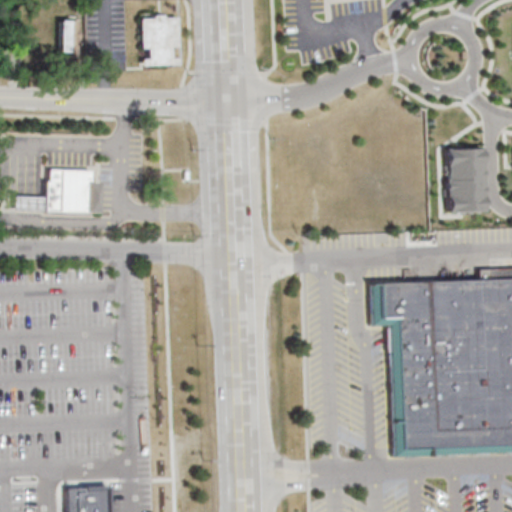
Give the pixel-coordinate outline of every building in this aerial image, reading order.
[(175,64),(175,14),(139,14),(139,64),(175,64)] [(77,19),(57,19),(57,54),(77,54),(77,19)] [(8,23),(8,50),(23,50),(23,23),(8,23)] [(482,148),(484,211),(447,213),(445,150),(482,148)] [(95,212),(96,181),(88,181),(88,169),(43,168),(43,196),(11,195),(11,210),(95,212)] [(368,281),(477,278),(476,269),(511,267),(511,451),(389,455),(385,324),(369,324),(368,281)] [(64,461),(66,506),(99,505),(98,460),(64,461)]
